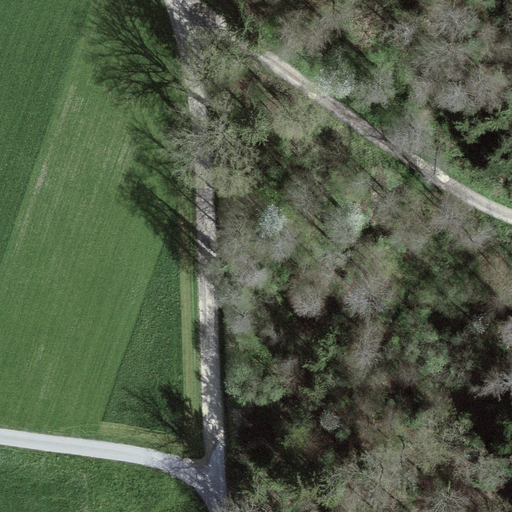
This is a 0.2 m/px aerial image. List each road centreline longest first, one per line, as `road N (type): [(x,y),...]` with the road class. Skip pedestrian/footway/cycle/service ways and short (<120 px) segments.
road 1 (track): [(218,499),(197,112),(172,0)]
road 2 (track): [(185,0),(258,60),(511,213)]
road 3 (unclassified): [(0,435),(168,464),(218,499),(219,511)]
